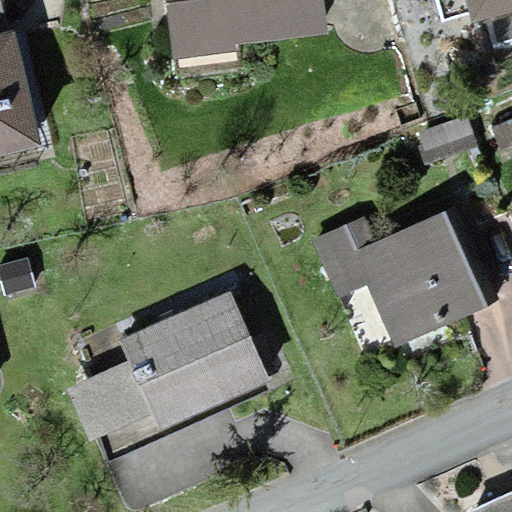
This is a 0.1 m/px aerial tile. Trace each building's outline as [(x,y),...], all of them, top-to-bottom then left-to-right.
[(306,0),(166,0),(174,59),(312,40),(306,0)] [(511,0),(464,0),(472,32),(511,22),(511,0)] [(2,51),(0,50),(0,164),(30,157),(2,51)] [(444,229),(359,262),(394,350),(479,317),(444,229)] [(345,242),(315,254),(334,302),(364,290),(345,242)] [(233,311),(120,357),(151,432),(264,387),(233,311)]
